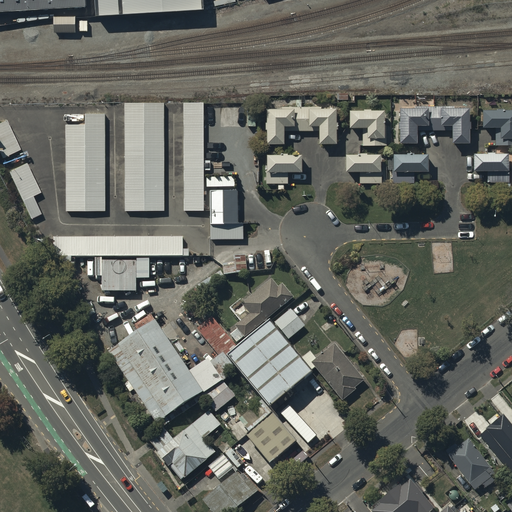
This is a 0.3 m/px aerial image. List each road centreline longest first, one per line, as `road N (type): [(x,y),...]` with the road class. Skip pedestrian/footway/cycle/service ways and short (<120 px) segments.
road 1 (residential): [(426,408),(325,282),(310,231),(448,230)]
road 2 (primary): [(136,511),(10,337)]
road 3 (residential): [(298,511),(426,408)]
